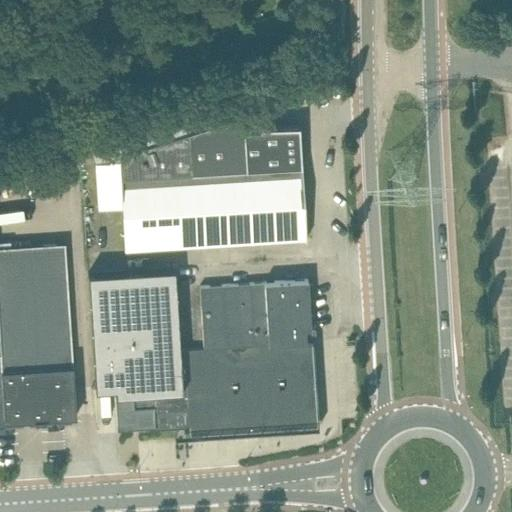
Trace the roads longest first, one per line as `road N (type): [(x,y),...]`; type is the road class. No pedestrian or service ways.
road 1 (secondary): [(366,0),(373,436)]
road 2 (secondary): [(449,422),(431,0)]
road 3 (tertiary): [(0,506),(193,497)]
road 4 (tertiary): [(193,497),(362,507)]
road 5 (tertiary): [(358,463),(193,497)]
